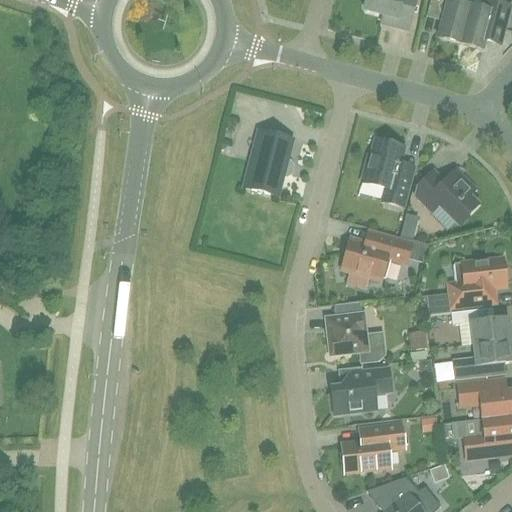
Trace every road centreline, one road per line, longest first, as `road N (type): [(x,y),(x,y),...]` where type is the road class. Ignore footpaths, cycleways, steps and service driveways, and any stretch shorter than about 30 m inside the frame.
road 1 (residential): [(331,511),(306,447),(294,305),(350,73)]
road 2 (tertiary): [(96,511),(119,237),(149,82)]
road 3 (residential): [(478,113),(350,73)]
